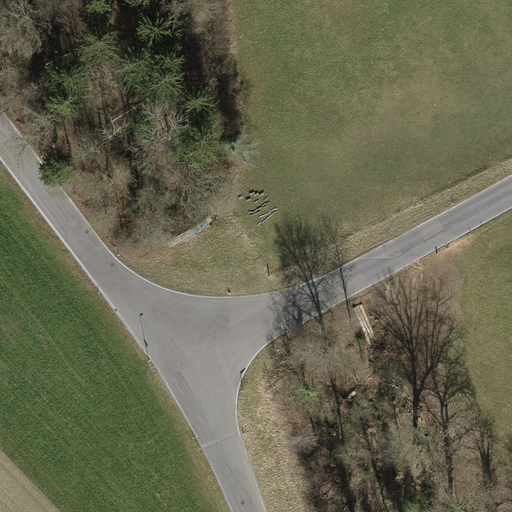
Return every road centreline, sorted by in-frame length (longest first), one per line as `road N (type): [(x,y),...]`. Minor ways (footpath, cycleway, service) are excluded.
road 1 (tertiary): [(192,375),(511,201)]
road 2 (tertiary): [(0,137),(192,375)]
road 3 (tertiary): [(192,375),(248,511)]
